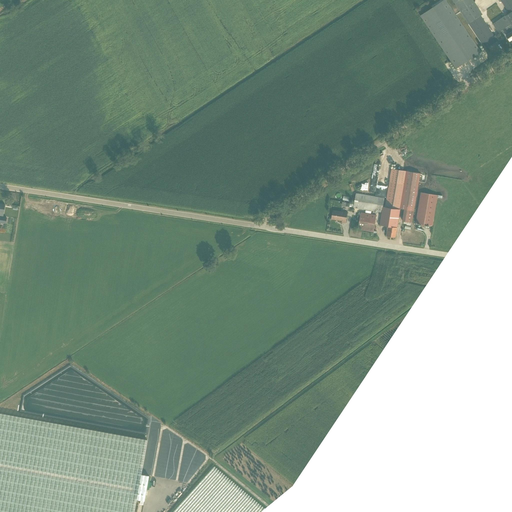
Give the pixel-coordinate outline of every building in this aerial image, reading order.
[(479,52),(444,0),(443,0),(419,16),(454,68),(479,52)] [(452,0),(482,45),(496,36),(471,0),(452,0)] [(507,12),(491,23),(497,33),(505,28),(509,33),(504,36),(508,43),(511,40),(511,30),(511,29),(511,27),(511,4),(509,0),(498,0),(499,0),(507,12)] [(385,199),(356,194),(354,207),(382,211),(379,224),(385,225),(383,238),(395,240),(400,211),(405,212),(403,223),(430,227),(435,196),(417,193),(420,175),(389,171),(385,199)] [(348,212),(334,209),(332,221),(346,223),(348,212)] [(372,230),(374,217),(359,215),(358,228),(372,230)] [(12,229),(0,227),(0,279),(4,280),(12,229)] [(144,430),(146,420),(74,372),(73,371),(33,395),(33,394),(32,396),(29,398),(28,409),(29,410),(76,418),(77,417),(81,418),(80,417),(81,414),(87,415),(89,416),(91,415),(91,416),(94,419),(90,418),(88,417),(88,419),(92,420),(94,422),(144,430)] [(197,456),(196,457),(194,455),(183,468),(186,470),(190,465),(197,471),(205,461),(197,456)] [(147,506),(151,477),(143,476),(139,501),(142,502),(142,505),(147,506)]
